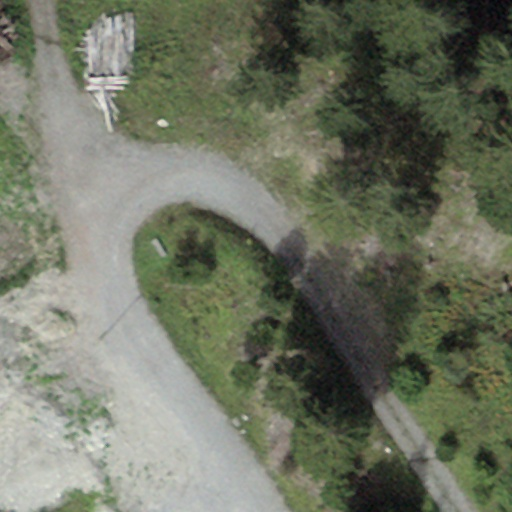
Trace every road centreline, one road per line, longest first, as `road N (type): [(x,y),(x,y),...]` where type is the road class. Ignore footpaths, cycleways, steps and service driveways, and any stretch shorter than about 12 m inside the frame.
road 1 (track): [(454,511),(285,235),(216,175),(164,170),(117,193),(96,243),(132,336),(229,511)]
road 2 (track): [(96,243),(65,162),(44,0)]
